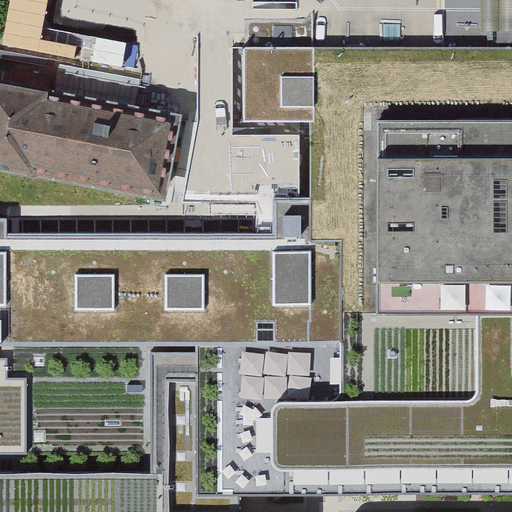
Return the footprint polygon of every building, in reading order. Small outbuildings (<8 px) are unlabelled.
[(248,0),(249,14),(299,14),(299,3),(299,0),(248,0)] [(511,0),(483,0),(483,49),(492,49),(500,49),(501,26),(511,26),(511,25),(511,0)] [(511,511),(511,25),(511,26),(501,26),(500,49),(492,49),(483,49),(403,50),(403,27),(386,27),(386,50),(315,50),(315,14),(307,21),(244,20),(247,127),(313,127),(313,138),(313,194),(313,241),(341,241),(342,346),(0,346),(0,511),(511,511)] [(11,88),(0,85),(0,172),(167,203),(182,122),(182,120),(54,97),(54,96),(11,88)] [(313,138),(255,137),(255,194),(275,194),(313,194),(313,138)] [(0,346),(342,346),(341,241),(313,241),(313,194),(275,194),(275,201),(275,210),(275,221),(274,229),(7,228),(7,215),(0,214),(0,346)]
